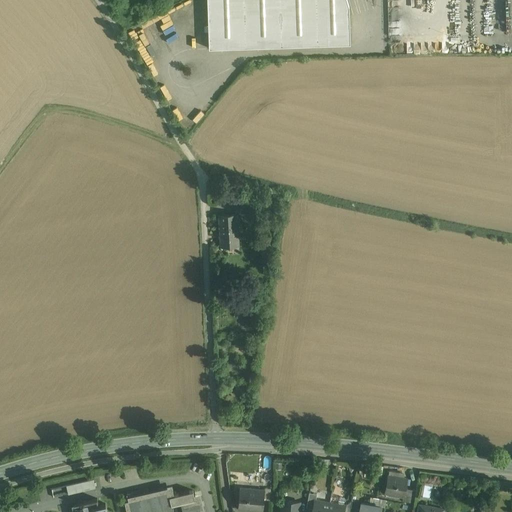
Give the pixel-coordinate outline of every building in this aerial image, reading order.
[(207,0),(209,48),(350,44),(349,7),(347,0),(207,0)] [(252,202),(236,203),(237,212),(253,211),(252,202)] [(237,214),(219,215),(221,247),(239,246),(237,214)] [(400,472),(389,470),(388,475),(385,493),(403,496),(404,496),(405,488),(407,478),(399,477),(400,472)] [(93,479),(66,486),(68,494),(95,488),(93,479)] [(264,490),(240,488),(238,509),(263,511),(264,499),(265,490),(264,490)] [(416,490),(405,488),(404,496),(403,496),(402,501),(413,503),(416,490)] [(200,511),(197,497),(195,498),(193,490),(171,495),(169,490),(128,499),(127,494),(128,500),(125,500),(127,511),(143,511),(144,511),(150,510),(150,511),(156,511),(159,511),(158,508),(164,507),(165,510),(174,508),(173,504),(181,502),(183,509),(186,509),(186,511),(200,511)] [(317,494),(309,493),(307,507),(313,508),(314,500),(316,501),(317,494)] [(107,511),(105,504),(99,505),(97,498),(74,504),(76,511),(107,511)] [(349,511),(352,500),(345,499),(344,506),(345,506),(344,511),(349,511)] [(298,511),(299,502),(283,500),(281,511),(298,511)] [(316,501),(314,500),(313,508),(312,511),(328,511),(330,503),(316,501)] [(344,506),(330,503),(328,511),(344,511),(345,506),(344,506)] [(380,511),(381,506),(361,503),(359,511),(380,511)]
